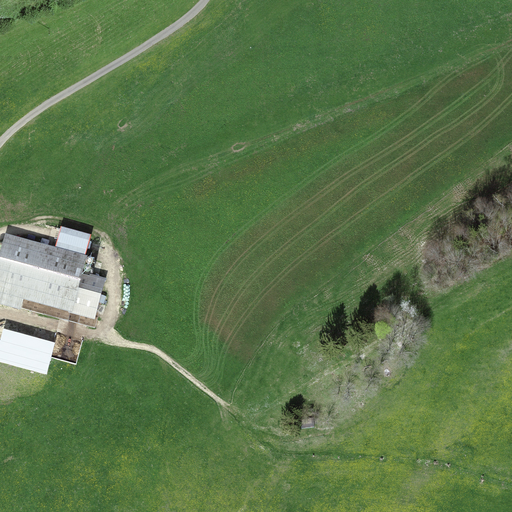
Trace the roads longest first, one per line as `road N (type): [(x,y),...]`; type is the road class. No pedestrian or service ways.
road 1 (track): [(287,457),(248,439),(211,391),(150,347),(0,315)]
road 2 (unclassified): [(204,0),(0,143)]
